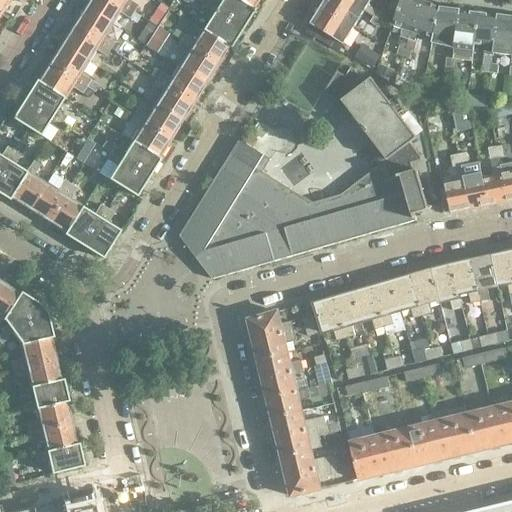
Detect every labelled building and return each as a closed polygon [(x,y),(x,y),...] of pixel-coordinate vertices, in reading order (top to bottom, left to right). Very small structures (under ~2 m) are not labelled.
[(113,0),(88,0),(84,7),(112,25),(119,13),(129,19),(133,12),(113,0)] [(113,0),(133,12),(137,5),(129,0),(113,0)] [(181,0),(200,12),(209,18),(202,30),(228,47),(229,48),(242,27),(205,4),(198,0),(181,0)] [(254,9),(253,9),(238,0),(220,0),(218,4),(211,0),(207,0),(205,4),(242,27),(254,9)] [(258,0),(238,0),(253,9),(258,0)] [(364,11),(346,0),(324,0),(321,7),(354,27),(364,11)] [(346,0),(364,11),(373,16),(381,21),(384,15),(368,5),(370,0),(346,0)] [(410,31),(421,1),(418,0),(400,0),(392,25),(399,28),(398,33),(395,45),(396,47),(393,56),(401,58),(407,38),(410,31)] [(421,1),(410,31),(407,38),(401,58),(406,60),(408,52),(410,53),(414,41),(416,42),(420,35),(432,39),(433,33),(440,7),(421,1)] [(160,3),(152,15),(159,20),(167,8),(160,3)] [(84,7),(72,25),(110,49),(114,43),(104,36),(112,25),(84,7)] [(321,7),(305,33),(329,47),(335,38),(343,44),(354,27),(321,7)] [(433,33),(432,39),(431,43),(454,48),(459,10),(440,7),(433,33)] [(454,48),(453,57),(472,60),(474,45),(475,45),(479,12),(459,10),(454,48)] [(479,12),(475,45),(483,46),(482,72),(490,72),(492,53),(493,47),(497,15),(479,12)] [(511,16),(497,15),(493,47),(492,53),(493,53),(511,55),(511,16)] [(377,27),(381,21),(373,16),(369,22),(377,27)] [(150,23),(143,34),(152,40),(159,28),(150,23)] [(72,25),(61,43),(89,61),(96,50),(105,56),(110,49),(72,25)] [(159,28),(148,45),(158,52),(169,35),(159,28)] [(184,34),(180,41),(217,64),(228,47),(202,30),(201,29),(193,41),(184,34)] [(185,55),(178,66),(206,83),(217,64),(180,41),(175,48),(185,55)] [(61,43),(48,63),(86,87),(94,92),(99,85),(81,74),(89,61),(61,43)] [(114,43),(110,49),(115,52),(115,53),(116,53),(120,47),(114,43)] [(372,67),(379,57),(362,46),(356,57),(372,67)] [(110,49),(105,56),(110,59),(115,52),(110,49)] [(453,59),(446,58),(444,66),(452,67),(453,59)] [(48,63),(37,81),(64,98),(63,98),(65,99),(72,87),(82,94),(90,98),(94,92),(86,87),(48,63)] [(498,64),(491,63),(490,72),(497,73),(498,64)] [(151,75),(156,79),(194,102),(206,83),(178,66),(170,78),(155,68),(151,75)] [(270,159),(239,140),(180,236),(205,251),(213,279),(292,256),(416,220),(414,213),(428,210),(416,169),(413,170),(411,163),(421,160),(420,157),(410,143),(416,138),(399,114),(404,110),(394,97),(389,101),(371,78),(364,83),(351,67),(345,77),(339,72),(342,67),(341,66),(323,93),(325,94),(341,103),(343,102),(385,158),(384,160),(383,161),(384,162),(341,195),(305,205),(303,197),(294,199),(291,190),(268,176),(266,179),(260,175),(270,159)] [(389,79),(393,70),(382,66),(378,75),(389,79)] [(161,92),(154,103),(182,121),(194,102),(156,79),(152,86),(161,92)] [(36,81),(24,100),(52,117),(62,123),(65,117),(56,110),(63,98),(64,98),(37,81),(36,81)] [(468,95),(467,106),(484,107),(485,96),(468,95)] [(52,117),(24,100),(12,119),(40,136),(47,124),(57,130),(62,123),(52,117)] [(137,109),(132,116),(170,140),(182,121),(154,103),(147,115),(137,109)] [(122,120),(123,119),(126,113),(117,107),(113,114),(122,120)] [(476,109),(478,118),(489,116),(488,108),(476,109)] [(466,110),(452,113),(455,130),(470,127),(466,110)] [(126,113),(123,119),(138,129),(131,141),(132,141),(159,158),(170,140),(132,116),(126,113)] [(93,145),(86,140),(75,158),(82,163),(93,145)] [(105,141),(101,148),(110,154),(148,178),(160,158),(159,158),(132,141),(124,153),(105,141)] [(503,145),(496,147),(499,159),(506,157),(503,145)] [(0,171),(7,160),(13,150),(7,146),(1,156),(0,155),(0,171)] [(493,175),(483,177),(486,190),(488,203),(506,200),(501,173),(500,167),(495,146),(488,148),(493,175)] [(7,160),(0,171),(0,193),(10,199),(27,173),(25,172),(14,165),(20,155),(13,150),(7,160)] [(467,152),(458,154),(461,167),(462,174),(464,180),(464,181),(465,188),(469,207),(488,203),(483,177),(480,163),(470,165),(467,152)] [(148,178),(110,154),(98,173),(135,197),(136,196),(148,178)] [(458,154),(450,156),(452,169),(461,167),(458,154)] [(27,173),(10,199),(27,210),(44,182),(33,175),(40,165),(33,161),(29,167),(25,172),(27,173)] [(511,164),(508,165),(500,167),(501,173),(506,200),(511,198),(511,164)] [(462,174),(444,178),(445,184),(444,184),(449,207),(450,211),(469,207),(465,188),(464,181),(464,180),(462,174)] [(46,222),(69,184),(63,180),(61,183),(49,175),(44,182),(27,210),(46,222)] [(69,184),(46,222),(64,233),(81,206),(83,207),(83,206),(71,198),(77,189),(69,184)] [(81,206),(64,233),(65,234),(64,235),(83,247),(100,218),(106,209),(106,208),(100,204),(94,215),(83,207),(81,206)] [(100,218),(83,247),(102,258),(119,231),(107,223),(113,213),(106,209),(100,218)] [(501,251),(492,253),(499,287),(508,285),(511,303),(511,251),(501,254),(501,251)] [(480,258),(473,260),(482,300),(489,299),(487,289),(499,287),(492,253),(479,255),(480,258)] [(473,260),(452,264),(461,295),(468,294),(471,303),(482,300),(473,260)] [(450,265),(432,270),(442,303),(450,301),(453,310),(462,308),(459,299),(462,298),(461,295),(452,264),(450,265)] [(431,270),(413,275),(425,315),(432,313),(429,304),(436,302),(437,305),(442,303),(432,270),(431,270)] [(401,275),(391,278),(401,312),(411,309),(413,318),(425,315),(413,275),(402,278),(401,275)] [(381,284),(374,286),(386,326),(393,324),(390,315),(401,312),(391,278),(380,281),(381,284)] [(1,282),(0,283),(0,320),(1,321),(3,321),(2,319),(19,293),(1,282)] [(374,286),(355,292),(364,322),(372,320),(375,329),(386,326),(374,286)] [(355,292),(334,298),(346,338),(364,332),(362,323),(364,322),(355,292)] [(2,319),(3,321),(8,326),(1,331),(6,338),(13,333),(43,310),(40,305),(20,293),(19,294),(19,293),(2,319)] [(315,308),(314,309),(321,335),(334,331),(337,340),(346,338),(334,298),(314,304),(315,308)] [(47,315),(43,310),(13,333),(16,338),(20,343),(20,345),(51,338),(52,337),(47,315)] [(248,320),(253,340),(293,328),(291,321),(282,323),(280,315),(279,316),(278,311),(248,320)] [(304,326),(314,324),(312,315),(302,317),(304,326)] [(316,332),(314,324),(304,326),(306,334),(316,332)] [(293,328),(253,340),(255,349),(252,349),(255,360),(289,351),(287,341),(296,339),(293,328)] [(496,331),(489,333),(491,342),(498,341),(496,331)] [(489,332),(470,337),(473,347),(491,342),(489,332)] [(470,337),(461,339),(464,349),(472,347),(470,337)] [(11,361),(13,369),(56,359),(51,338),(20,345),(19,345),(19,347),(22,359),(11,361)] [(444,343),(434,345),(437,355),(446,352),(444,343)] [(436,355),(434,346),(426,348),(428,357),(436,355)] [(504,359),(502,349),(483,354),(485,363),(504,359)] [(289,351),(255,360),(258,370),(261,370),(263,379),(303,368),(301,360),(292,362),(289,351)] [(323,354),(314,357),(316,364),(322,363),(326,362),(323,354)] [(483,354),(460,359),(462,369),(485,363),(483,354)] [(363,375),(374,373),(369,355),(359,358),(359,360),(363,375)] [(401,355),(393,357),(396,367),(404,365),(401,355)] [(393,357),(384,359),(387,369),(396,367),(393,357)] [(61,379),(56,359),(13,369),(14,377),(25,374),(29,387),(61,379)] [(346,369),(348,379),(363,375),(359,360),(352,361),(354,367),(346,369)] [(316,364),(313,365),(315,373),(318,385),(328,382),(330,382),(326,362),(322,363),(316,364)] [(446,373),(443,363),(424,368),(426,378),(446,373)] [(303,368),(263,379),(267,399),(296,392),(299,391),(298,390),(296,380),(305,378),(303,368)] [(424,368),(401,373),(403,383),(426,378),(424,368)] [(387,376),(365,382),(367,392),(390,386),(387,376)] [(67,402),(62,379),(61,379),(29,387),(33,401),(22,404),(24,412),(35,410),(66,402),(67,402)] [(318,385),(298,390),(299,391),(296,392),(267,399),(272,419),(303,411),(301,400),(319,395),(331,392),(328,382),(318,385)] [(367,392),(365,382),(345,386),(348,396),(367,392)] [(511,400),(495,405),(505,444),(511,441),(511,400)] [(71,423),(66,402),(35,410),(38,423),(26,425),(28,434),(29,434),(71,423)] [(465,406),(466,412),(476,451),(505,444),(495,405),(479,409),(477,403),(465,406)] [(466,412),(465,406),(435,412),(437,419),(446,458),(476,451),(466,412)] [(303,411),(272,419),(277,438),(317,428),(327,425),(324,416),(306,420),(303,411)] [(408,426),(407,426),(417,465),(446,458),(437,419),(408,426)] [(317,428),(277,438),(279,446),(276,446),(279,458),(313,449),(322,447),(319,437),(341,431),(339,422),(327,425),(317,428)] [(76,444),(71,423),(29,434),(31,440),(42,438),(45,451),(76,444)] [(387,472),(378,433),(376,426),(347,433),(349,440),(348,440),(358,479),(387,472)] [(407,426),(378,433),(387,472),(417,465),(407,426)] [(82,465),(77,443),(76,444),(45,451),(34,454),(36,462),(47,459),(51,474),(78,468),(78,467),(82,465)] [(313,449),(279,458),(281,467),(284,467),(287,476),(327,466),(335,464),(333,455),(324,457),(315,459),(313,449)] [(0,474),(3,486),(11,484),(6,461),(0,462),(0,474)] [(349,469),(348,462),(337,464),(338,471),(349,469)] [(327,466),(287,476),(291,495),(320,488),(319,484),(321,484),(319,477),(329,475),(337,473),(335,464),(327,466)] [(75,497),(68,499),(70,511),(93,511),(90,494),(75,497)] [(511,511),(511,501),(467,511),(511,511)]
